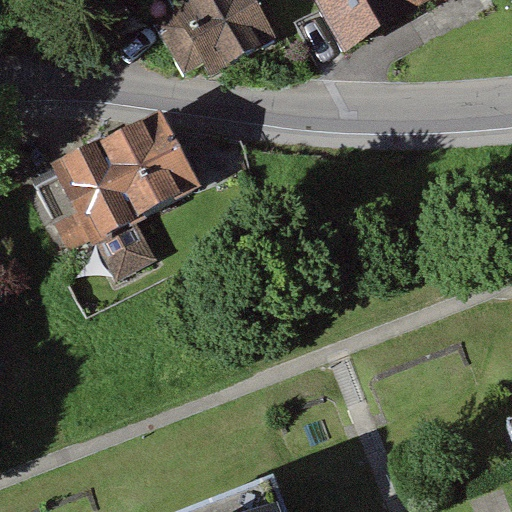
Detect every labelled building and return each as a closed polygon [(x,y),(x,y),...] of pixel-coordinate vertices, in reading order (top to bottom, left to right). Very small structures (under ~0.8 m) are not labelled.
[(197,0),(177,13),(155,25),(185,76),(202,66),(209,79),(275,40),(251,0),(197,0)] [(168,0),(177,13),(197,0),(168,0)] [(320,0),(348,46),(424,0),(320,0)] [(56,183),(36,193),(72,262),(99,249),(121,292),(159,273),(139,232),(196,203),(154,123),(52,175),(56,183)] [(288,511),(276,478),(185,511),(288,511)]
